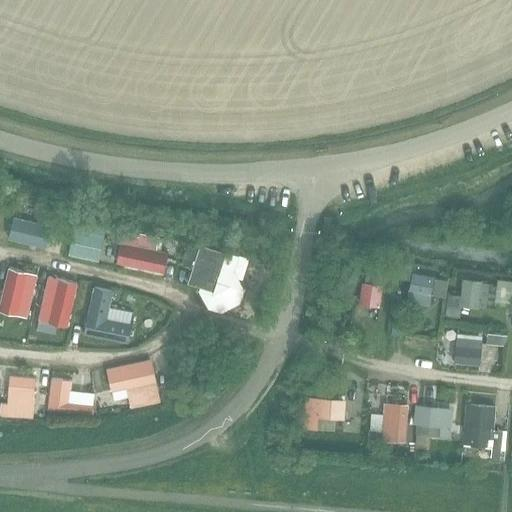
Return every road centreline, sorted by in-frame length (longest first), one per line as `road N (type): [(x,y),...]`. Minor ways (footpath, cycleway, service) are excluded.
road 1 (residential): [(320,174),(280,338),(217,423),(167,450),(14,478)]
road 2 (unclassified): [(0,139),(84,169),(166,179),(320,174)]
road 3 (unclassified): [(320,174),(399,158),(511,114)]
